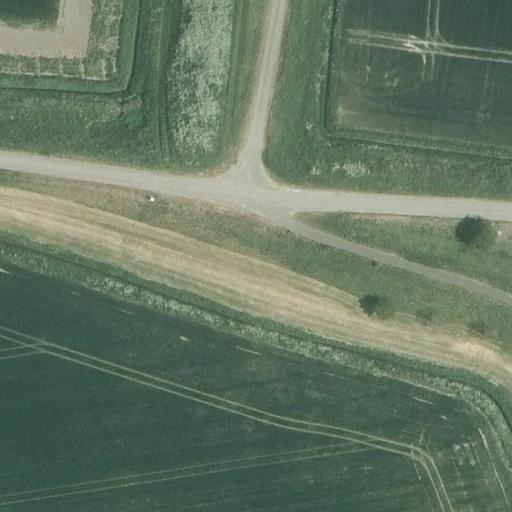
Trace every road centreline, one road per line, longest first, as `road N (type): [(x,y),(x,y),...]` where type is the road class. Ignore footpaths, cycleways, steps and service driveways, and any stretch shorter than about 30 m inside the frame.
road 1 (unclassified): [(511,302),(291,228),(243,194)]
road 2 (unclassified): [(511,213),(243,194)]
road 3 (unclassified): [(0,159),(243,194)]
road 4 (unclassified): [(243,194),(278,0)]
